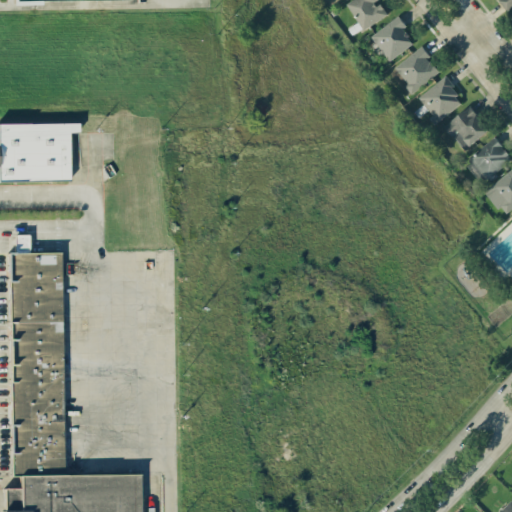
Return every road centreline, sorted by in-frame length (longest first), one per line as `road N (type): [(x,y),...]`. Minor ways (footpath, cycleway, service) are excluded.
road 1 (secondary): [(511,382),(419,492)]
road 2 (residential): [(424,0),(511,106)]
